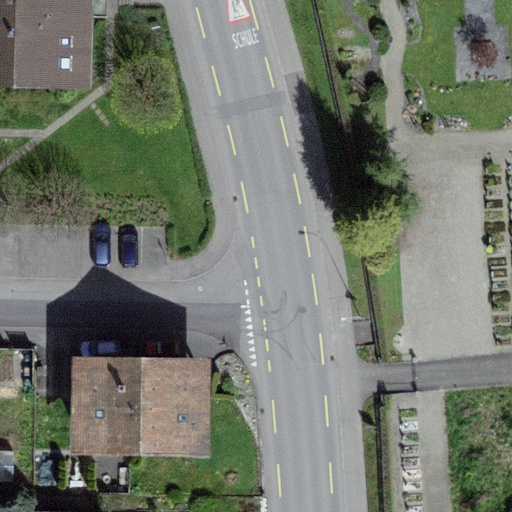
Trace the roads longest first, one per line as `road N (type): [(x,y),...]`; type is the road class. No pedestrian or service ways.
road 1 (primary): [(290,307),(223,0)]
road 2 (residential): [(290,307),(0,304)]
road 3 (primary): [(307,511),(290,307)]
